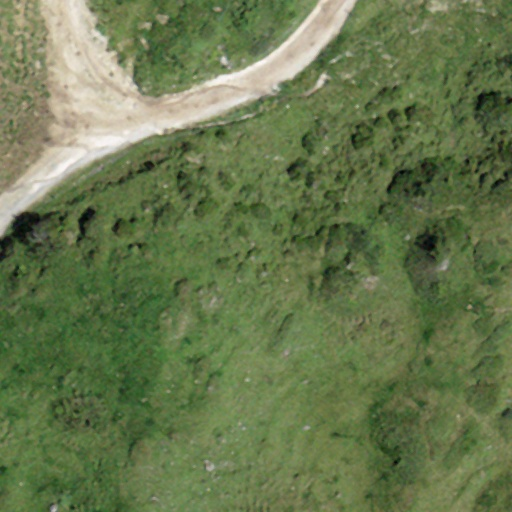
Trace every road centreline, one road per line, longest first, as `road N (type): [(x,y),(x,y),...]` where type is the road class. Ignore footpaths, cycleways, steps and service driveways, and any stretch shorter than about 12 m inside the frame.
road 1 (track): [(334,0),(296,47),(266,68),(108,132),(22,184),(0,207)]
road 2 (track): [(108,132),(78,63),(67,0)]
